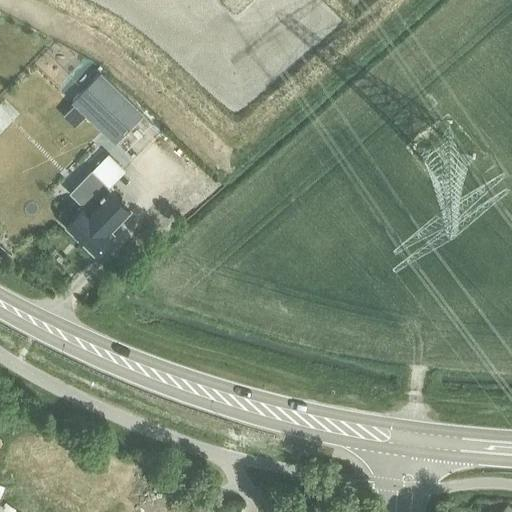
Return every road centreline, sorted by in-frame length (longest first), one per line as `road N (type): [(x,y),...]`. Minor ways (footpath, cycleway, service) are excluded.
road 1 (primary): [(410,439),(259,409),(137,369),(0,302)]
road 2 (unclassified): [(0,355),(75,397),(232,458),(236,478),(276,511)]
